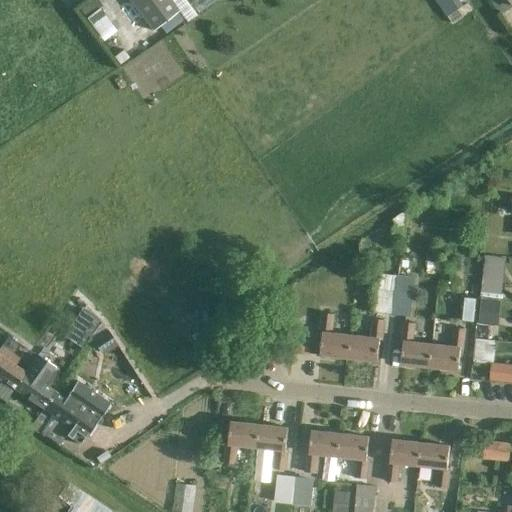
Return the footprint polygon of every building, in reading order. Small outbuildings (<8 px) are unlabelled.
[(128,0),(152,32),(179,12),(177,9),(184,4),(181,0),(128,0)] [(123,50),(114,57),(119,65),(129,58),(123,50)] [(394,223),(392,234),(402,235),(403,224),(394,223)] [(485,256),(481,293),(502,295),(502,294),(504,276),(506,258),(485,256)] [(398,276),(377,274),(373,314),(394,316),(396,292),(398,276)] [(413,294),(396,292),(394,316),(410,317),(413,294)] [(481,299),(478,324),(499,326),(501,301),(481,299)] [(84,306),(66,334),(83,345),(101,317),(84,306)] [(320,355),(349,359),(352,334),(334,332),(335,317),(323,315),(321,333),(323,333),(320,355)] [(382,340),(384,321),(374,320),(372,336),(352,334),(349,359),(378,362),(380,340),(382,340)] [(401,365),(430,368),(432,344),(416,342),(418,325),(404,323),(401,342),(404,343),(401,365)] [(116,345),(107,330),(92,339),(98,349),(108,350),(116,345)] [(452,346),(432,344),(430,368),(458,371),(461,349),(464,349),(466,331),(454,330),(452,346)] [(8,337),(0,347),(0,379),(14,389),(25,372),(15,366),(20,359),(14,354),(20,345),(8,337)] [(73,341),(64,356),(71,361),(82,347),(73,341)] [(25,372),(14,389),(42,408),(54,392),(40,383),(46,374),(48,375),(53,368),(37,357),(25,373),(25,372)] [(511,365),(492,364),(491,380),(511,382),(511,365)] [(77,381),(64,399),(54,392),(42,408),(70,427),(65,434),(79,445),(84,437),(86,438),(109,404),(77,381)] [(231,422),(229,442),(229,443),(226,443),(224,463),(235,464),(237,446),(257,448),(260,425),(231,422)] [(288,428),(260,425),(257,448),(276,450),(274,470),(286,471),(288,451),(286,450),(288,428)] [(312,431),(309,453),(309,454),(307,454),(305,475),(316,476),(318,456),(338,458),(341,434),(312,431)] [(369,437),(341,434),(338,458),(358,460),(356,479),(366,480),(368,463),(366,463),(369,437)] [(393,440),(391,460),(390,464),(388,463),(386,483),(398,484),(400,467),(419,469),(421,443),(393,440)] [(510,444),(487,442),(485,459),(508,461),(510,444)] [(450,446),(421,443),(419,469),(438,471),(436,489),(447,490),(449,472),(447,472),(450,446)] [(214,467),(211,485),(230,488),(233,470),(214,467)] [(293,505),(296,479),(278,477),(275,503),(293,505)] [(296,479),(293,505),(311,506),(314,481),(296,479)] [(111,511),(112,511),(68,483),(58,497),(70,507),(67,511),(111,511)] [(176,484),(172,511),(192,511),(196,486),(176,484)] [(353,511),(372,511),(375,488),(357,486),(353,511)] [(335,491),(332,511),(348,511),(350,493),(349,492),(335,491)]
